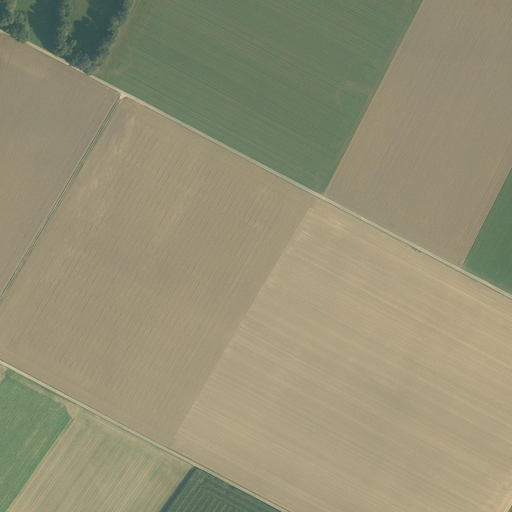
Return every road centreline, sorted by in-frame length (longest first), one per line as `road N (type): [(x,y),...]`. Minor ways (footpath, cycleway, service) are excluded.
road 1 (track): [(4,31),(511,297)]
road 2 (track): [(0,361),(285,511)]
road 3 (track): [(123,93),(0,301)]
